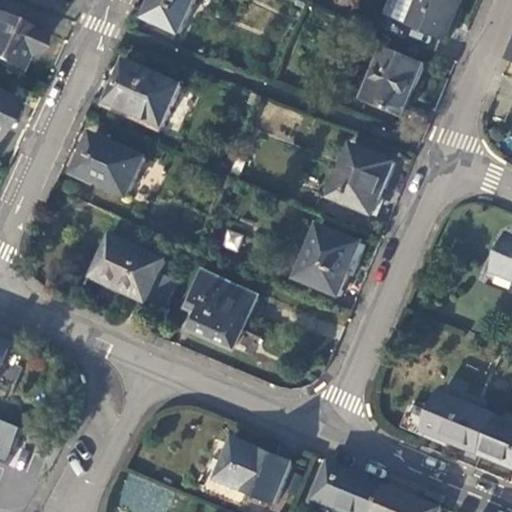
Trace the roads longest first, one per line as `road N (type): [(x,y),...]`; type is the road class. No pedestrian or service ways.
road 1 (residential): [(324,434),(443,169)]
road 2 (residential): [(115,0),(0,250)]
road 3 (residential): [(324,434),(511,510)]
road 4 (residential): [(153,362),(324,434)]
road 5 (residential): [(443,169),(511,0)]
road 6 (residential): [(0,294),(153,362)]
road 7 (residential): [(90,511),(153,362)]
